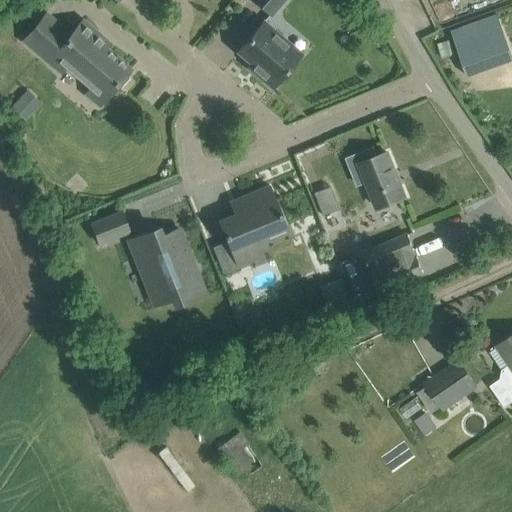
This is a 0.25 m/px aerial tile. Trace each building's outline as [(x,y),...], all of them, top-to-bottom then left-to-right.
[(253,0),(270,15),(283,0),(253,0)] [(67,66),(105,99),(131,68),(105,46),(109,42),(83,19),(71,33),(46,13),(24,40),(62,72),(67,66)] [(452,30),(468,75),(511,60),(511,47),(500,13),(452,30)] [(263,21),(238,51),(251,63),(248,66),(273,87),(302,54),(263,21)] [(25,89),(8,106),(22,119),(39,103),(25,89)] [(348,158),(359,184),(367,180),(378,207),(406,196),(388,152),(377,157),(373,148),(348,158)] [(263,253),(253,230),(283,218),(270,185),(230,202),(235,214),(219,220),(237,264),(263,253)] [(123,209),(91,222),(100,245),(132,232),(123,209)] [(174,297),(173,295),(182,292),(186,301),(205,293),(179,227),(160,235),(160,236),(151,240),(148,231),(129,238),(155,304),(174,297)] [(408,234),(364,252),(380,291),(424,273),(427,271),(412,232),(408,234)] [(511,364),(502,370),(502,378),(491,385),(506,406),(511,401),(511,336),(498,346),(511,364)] [(426,382),(444,408),(477,386),(459,359),(426,382)] [(216,443),(236,479),(260,465),(240,430),(216,443)]
